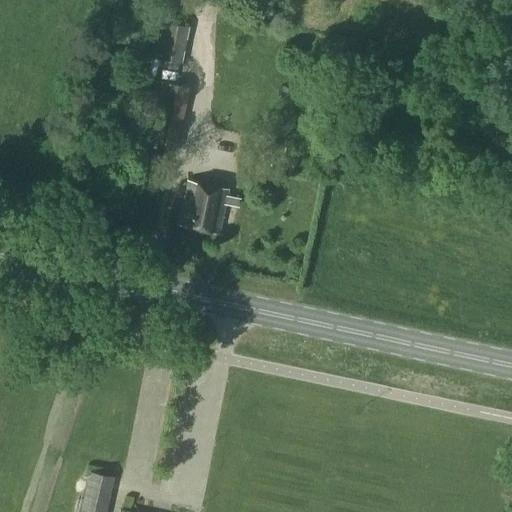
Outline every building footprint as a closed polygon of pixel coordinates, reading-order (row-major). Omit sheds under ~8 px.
[(179,27),(175,68),(191,69),(195,28),(179,27)] [(177,146),(188,87),(144,78),(133,137),(177,146)] [(255,197),(269,187),(256,169),(242,179),(255,197)] [(218,234),(228,190),(187,181),(177,225),(218,234)] [(105,511),(113,477),(88,472),(79,511),(105,511)]
